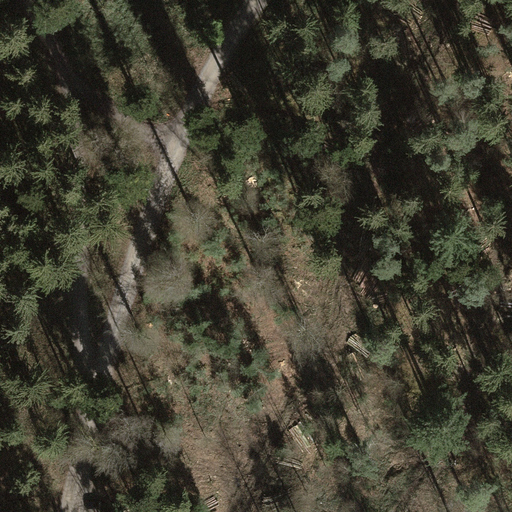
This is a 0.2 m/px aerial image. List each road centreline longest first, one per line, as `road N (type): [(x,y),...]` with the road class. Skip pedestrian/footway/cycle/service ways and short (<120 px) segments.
road 1 (unclassified): [(78,511),(122,317),(178,145),(266,0)]
road 2 (track): [(98,406),(81,289),(78,100),(48,39),(16,0)]
